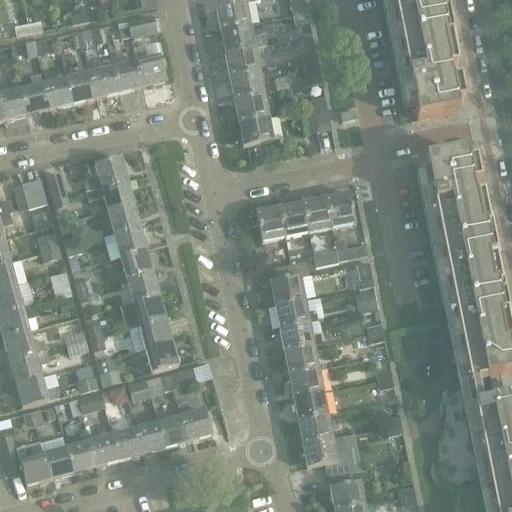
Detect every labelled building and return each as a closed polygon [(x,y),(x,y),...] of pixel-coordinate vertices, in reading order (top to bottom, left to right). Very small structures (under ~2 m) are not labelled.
[(109,0),(98,0),(101,12),(111,10),(109,0)] [(289,0),(293,20),(308,17),(304,0),(289,0)] [(379,0),(402,114),(415,111),(417,124),(459,116),(457,107),(465,105),(460,83),(457,83),(455,71),(458,70),(453,49),(457,48),(449,8),(446,8),(443,0),(379,0)] [(215,11),(219,35),(251,29),(246,5),(215,11)] [(96,9),(83,12),(86,27),(99,24),(96,9)] [(86,27),(83,12),(69,15),(72,29),(86,27)] [(308,17),(293,20),(295,29),(310,26),(308,17)] [(40,21),(27,23),(30,38),(43,35),(40,21)] [(152,21),(127,26),(130,41),(155,36),(152,21)] [(30,38),(27,23),(14,26),(16,41),(30,38)] [(130,41),(127,26),(119,28),(122,43),(130,41)] [(251,29),(219,35),(224,58),(255,52),(267,50),(265,38),(253,41),(251,29)] [(89,34),(81,36),(83,50),(92,49),(89,34)] [(83,50),(81,36),(72,37),(75,52),(83,50)] [(42,43),(34,45),(37,60),(45,58),(42,43)] [(37,60),(34,45),(25,47),(28,61),(37,60)] [(133,53),(136,66),(142,92),(166,86),(160,60),(147,63),(144,51),(133,53)] [(255,52),(224,58),(229,81),(260,75),(255,52)] [(301,58),(302,67),(317,64),(315,55),(301,58)] [(317,64),(302,67),(304,75),(319,72),(317,64)] [(136,66),(113,71),(119,97),(142,92),(136,66)] [(113,71),(90,77),(96,103),(119,97),(113,71)] [(260,75),(229,81),(233,104),(264,98),(260,75)] [(90,77),(66,82),(73,109),(96,103),(90,77)] [(66,82),(43,88),(50,114),(73,109),(66,82)] [(43,88),(20,94),(26,120),(50,114),(43,88)] [(20,94),(0,98),(0,112),(3,125),(26,120),(20,94)] [(264,98),(233,104),(238,127),(269,121),(264,98)] [(310,104),(311,113),(326,110),(325,101),(310,104)] [(326,110),(311,113),(316,137),(331,134),(326,110)] [(342,126),(357,123),(355,114),(341,117),(342,126)] [(269,121),(238,127),(242,151),(274,145),(269,121)] [(469,165),(467,155),(425,164),(428,177),(416,179),(481,511),(511,511),(511,321),(503,278),(500,279),(496,260),(500,259),(492,219),(488,220),(483,198),(480,199),(478,187),(481,186),(476,163),(469,165)] [(98,181),(83,185),(86,196),(101,192),(127,185),(120,161),(95,168),(98,181)] [(46,182),(52,205),(67,201),(60,178),(46,182)] [(22,188),(28,212),(46,207),(40,183),(22,188)] [(101,192),(86,196),(88,206),(104,201),(108,215),(133,208),(127,185),(101,192)] [(349,197),(325,202),(332,233),(356,228),(349,197)] [(67,201),(52,205),(55,214),(69,210),(67,201)] [(325,202),(302,207),(308,238),(332,233),(325,202)] [(0,219),(9,217),(13,216),(10,206),(0,208),(0,219)] [(302,207),(279,211),(285,242),(308,238),(302,207)] [(133,208),(108,215),(114,238),(140,231),(133,208)] [(285,242),(279,211),(255,216),(261,247),(285,242)] [(49,215),(37,218),(41,233),(53,230),(49,215)] [(9,217),(0,219),(0,244),(4,244),(0,231),(12,228),(9,217)] [(140,231),(114,238),(120,261),(146,254),(140,231)] [(37,242),(41,258),(59,253),(55,237),(37,242)] [(63,243),(65,251),(79,247),(77,239),(63,243)] [(4,244),(0,244),(0,269),(10,266),(4,244)] [(79,247),(65,251),(67,260),(82,256),(79,247)] [(347,265),(369,260),(367,250),(345,254),(347,265)] [(338,266),(335,252),(327,253),(330,268),(338,266)] [(59,253),(41,258),(43,267),(62,261),(59,253)] [(146,254),(120,261),(127,284),(152,277),(146,254)] [(10,266),(0,269),(0,294),(16,290),(10,266)] [(306,266),(298,267),(300,281),(301,280),(301,281),(309,280),(306,266)] [(274,272),(277,285),(300,281),(298,267),(274,272)] [(369,267),(354,269),(359,293),(374,290),(369,267)] [(152,277),(127,284),(133,307),(159,300),(152,277)] [(269,286),(274,310),(305,304),(301,281),(301,280),(300,281),(277,285),(269,286)] [(75,289),(78,297),(92,293),(90,285),(75,289)] [(16,290),(0,294),(0,318),(23,313),(16,290)] [(55,295),(57,303),(72,299),(69,291),(55,295)] [(92,293),(78,297),(80,306),(94,302),(92,293)] [(373,295),(358,298),(362,316),(376,313),(373,295)] [(72,299),(57,303),(60,311),(74,307),(72,299)] [(159,300),(133,307),(120,310),(127,334),(139,330),(165,323),(159,300)] [(305,304),(274,310),(279,333),(310,327),(305,304)] [(34,309),(23,313),(0,318),(0,330),(3,343),(29,335),(26,324),(37,321),(34,309)] [(129,334),(135,356),(146,353),(171,346),(165,323),(139,330),(140,331),(129,334)] [(310,327),(279,333),(283,356),(314,350),(310,327)] [(366,331),(368,339),(382,337),(381,328),(366,331)] [(88,335),(90,343),(105,339),(102,331),(88,335)] [(29,335),(3,343),(10,366),(47,355),(44,345),(33,348),(29,335)] [(68,341),(70,349),(84,345),(82,337),(68,341)] [(382,337),(368,339),(369,348),(384,345),(382,337)] [(105,339),(90,343),(93,352),(107,348),(105,339)] [(84,345),(70,349),(72,357),(87,353),(84,345)] [(171,346),(146,353),(152,377),(178,370),(171,346)] [(314,350),(283,356),(288,379),(319,373),(314,350)] [(47,355),(10,366),(16,389),(42,381),(38,369),(50,366),(47,355)] [(193,372),(169,378),(173,393),(197,386),(193,372)] [(319,373),(288,379),(292,402),(324,396),(319,373)] [(375,378),(377,386),(392,383),(390,375),(375,378)] [(115,378),(101,382),(103,390),(117,386),(115,378)] [(173,393),(169,378),(161,381),(165,395),(173,393)] [(42,381),(16,389),(22,412),(59,402),(56,391),(45,394),(42,381)] [(81,387),(83,396),(97,392),(95,383),(81,387)] [(392,383),(377,386),(379,395),(393,392),(392,383)] [(132,389),(128,390),(133,407),(150,403),(149,399),(145,385),(132,389)] [(127,405),(123,391),(115,393),(119,408),(127,405)] [(324,396),(292,402),(297,426),(328,420),(324,396)] [(86,401),(77,404),(81,418),(89,416),(86,401)] [(81,418),(77,404),(69,406),(73,420),(81,418)] [(178,409),(181,420),(188,446),(211,440),(204,414),(191,418),(188,406),(178,409)] [(40,414),(31,416),(35,431),(44,428),(40,414)] [(53,414),(46,416),(48,424),(56,422),(53,414)] [(35,431),(31,416),(23,418),(27,433),(35,431)] [(181,420),(158,427),(165,452),(188,446),(181,420)] [(328,420),(297,426),(301,449),(333,443),(328,420)] [(384,424),(386,432),(401,429),(399,421),(384,424)] [(158,427),(135,433),(142,459),(165,452),(158,427)] [(401,429),(386,432),(388,441),(402,438),(401,429)] [(135,433),(112,439),(119,465),(142,459),(135,433)] [(112,439),(89,446),(96,471),(119,465),(112,439)] [(333,443),(301,449),(306,473),(324,469),(337,466),(337,465),(347,463),(345,453),(335,455),(333,443)] [(89,446),(66,452),(73,477),(96,471),(89,446)] [(50,484),(43,458),(39,447),(16,453),(26,491),(50,484)] [(66,452),(43,458),(50,484),(73,477),(66,452)] [(15,454),(2,457),(9,481),(21,478),(15,454)] [(324,469),(327,481),(350,476),(347,463),(337,465),(337,466),(324,469)] [(350,476),(327,481),(329,493),(352,489),(352,488),(350,476)] [(352,489),(329,493),(332,511),(353,511),(365,510),(360,486),(352,488),(352,489)] [(398,494),(400,502),(415,499),(413,491),(398,494)] [(415,499),(400,502),(402,511),(416,508),(415,499)]
